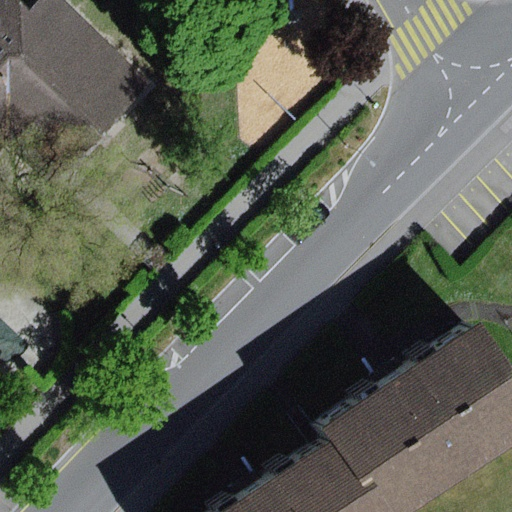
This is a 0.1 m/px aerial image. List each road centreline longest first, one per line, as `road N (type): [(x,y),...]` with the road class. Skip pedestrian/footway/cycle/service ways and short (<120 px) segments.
road 1 (residential): [(70,511),(477,99)]
road 2 (residential): [(477,99),(399,0)]
